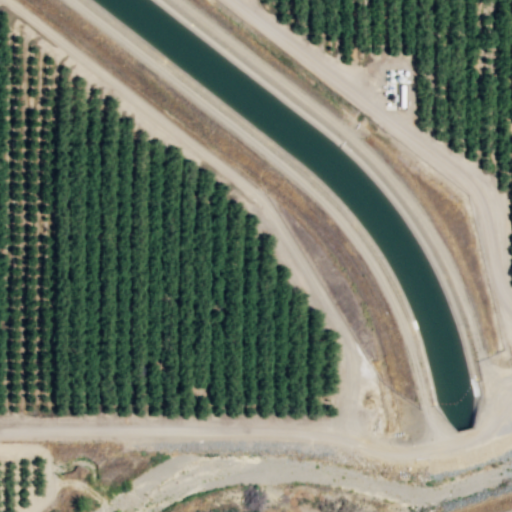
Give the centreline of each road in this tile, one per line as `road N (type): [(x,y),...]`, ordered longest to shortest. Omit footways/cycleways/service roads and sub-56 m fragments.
road 1 (track): [(456,442),(427,417),(390,305),(342,227),(301,185),(69,0)]
road 2 (track): [(337,440),(344,340),(254,199),(5,0)]
road 3 (track): [(511,389),(474,435),(410,453),(250,431),(0,431)]
road 4 (track): [(511,303),(472,191),(231,0)]
